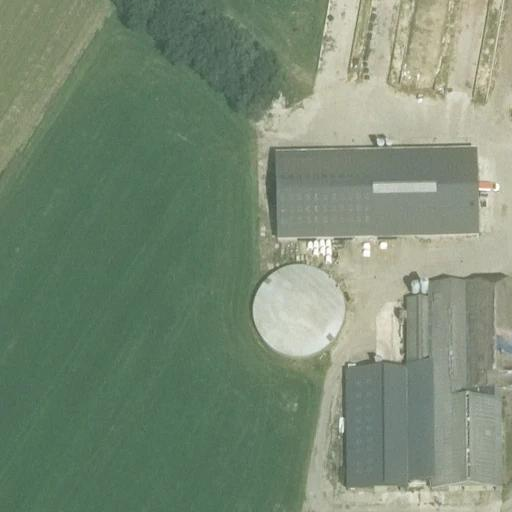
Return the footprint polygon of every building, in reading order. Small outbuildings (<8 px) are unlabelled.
[(332,19),(331,80),(358,80),(358,20),(332,19)] [(407,75),(406,91),(439,92),(439,76),(407,75)] [(278,242),(477,237),(476,157),(276,161),(278,242)] [(333,286),(330,282),(326,279),(322,276),(317,274),(313,272),(308,271),(303,270),(298,270),(293,270),(288,271),(283,272),(278,274),(274,276),(270,279),(266,283),(263,286),(260,290),(257,295),(255,299),(254,304),(253,309),(252,314),(253,319),(253,324),(255,329),(256,334),(259,338),(261,342),(265,346),(268,350),(272,353),(276,355),(281,357),(286,359),(291,360),(296,361),(301,361),(306,360),(311,359),(315,357),(320,355),(324,352),(328,349),(332,346),(335,342),(338,338),(340,333),(342,329),(343,324),(344,319),(344,314),(343,309),(342,304),(341,299),(339,294),(336,290),(333,286)] [(511,285),(430,286),(430,302),(407,303),(407,369),(408,369),(408,487),(430,487),(430,492),(500,492),(500,391),(511,390),(511,285)] [(402,488),(400,372),(345,373),(346,489),(402,488)]
